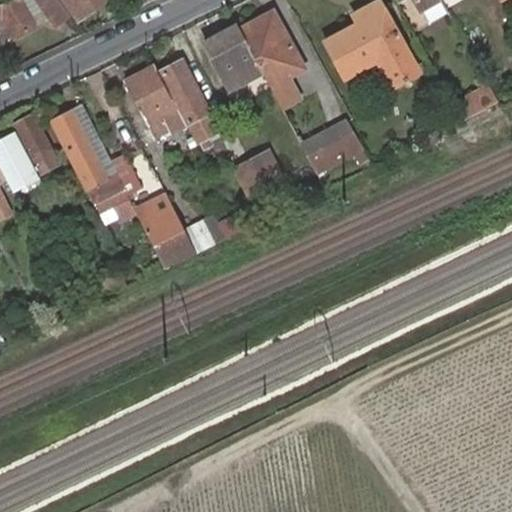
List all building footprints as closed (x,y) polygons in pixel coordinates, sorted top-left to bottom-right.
[(35,28),(20,0),(7,0),(0,4),(0,23),(5,21),(14,38),(35,28)] [(38,0),(20,0),(35,28),(52,19),(38,0)] [(68,13),(58,0),(38,0),(52,19),(55,23),(68,13)] [(63,0),(78,21),(93,11),(85,0),(63,0)] [(106,0),(85,0),(93,11),(108,1),(106,0)] [(415,0),(421,8),(436,0),(415,0)] [(354,15),(357,23),(383,10),(378,1),(354,15)] [(383,10),(357,23),(325,40),(345,77),(378,59),(393,85),(416,72),(383,10)] [(271,11),(254,20),(256,25),(273,16),(271,11)] [(254,20),(239,28),(262,71),(280,104),(299,94),(289,74),(301,67),(273,16),(256,25),(254,20)] [(239,28),(236,24),(203,43),(228,88),(233,86),(229,78),(253,65),(257,74),(262,71),(239,28)] [(326,123),(343,117),(322,61),(305,67),(326,123)] [(163,70),(213,163),(231,155),(224,142),(213,148),(206,133),(218,127),(207,110),(180,62),(163,70)] [(153,134),(168,126),(172,134),(188,126),(155,64),(138,73),(142,79),(127,87),(153,134)] [(229,78),(233,86),(257,74),(253,65),(229,78)] [(142,79),(138,73),(123,81),(127,87),(142,79)] [(451,100),(463,121),(497,105),(485,83),(451,100)] [(81,106),(71,111),(106,176),(115,171),(110,160),(81,106)] [(53,120),(83,180),(87,187),(106,176),(71,111),(53,120)] [(56,161),(32,115),(14,124),(40,175),(44,172),(43,168),(56,161)] [(303,146),(315,168),(316,171),(362,147),(347,120),(303,146)] [(0,141),(0,170),(11,192),(26,185),(27,188),(39,181),(15,134),(0,141)] [(124,153),(110,160),(115,171),(128,197),(144,187),(124,153)] [(254,160),(239,166),(264,218),(279,211),(254,160)] [(128,197),(115,171),(106,176),(87,187),(99,211),(112,205),(119,219),(136,210),(134,206),(128,197)] [(0,217),(12,211),(0,188),(0,217)] [(165,190),(151,197),(158,211),(172,204),(165,190)] [(136,210),(160,256),(191,240),(184,226),(172,204),(158,211),(151,197),(134,206),(136,210)] [(191,240),(196,251),(243,229),(235,213),(220,220),(214,211),(184,226),(191,240)] [(160,256),(165,266),(196,251),(191,240),(160,256)] [(128,283),(122,271),(92,285),(99,297),(128,283)] [(77,281),(66,286),(73,299),(83,294),(77,281)]
